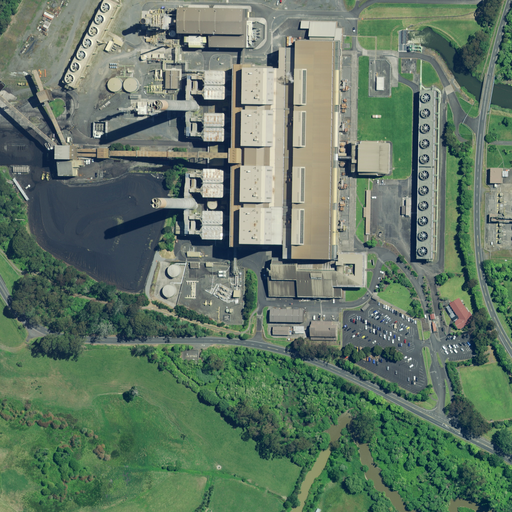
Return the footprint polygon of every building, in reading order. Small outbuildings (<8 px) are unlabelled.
[(104,0),(61,83),(75,90),(120,2),(116,0),(104,0)] [(183,3),(183,16),(177,16),(171,14),(171,10),(150,10),(150,26),(171,26),(177,24),(183,24),(183,30),(213,30),(213,45),(248,46),(249,5),(183,3)] [(311,27),(311,35),(343,36),(343,27),(337,27),(337,20),(303,20),(303,27),(311,27)] [(288,247),(288,260),(341,261),(344,37),(306,37),(306,44),(287,43),(287,65),(284,65),(284,62),(256,61),(256,59),(243,59),(243,74),(242,94),(242,116),(242,137),(242,151),(242,154),(242,156),(241,173),(241,193),(241,216),(241,236),(241,246),(288,247)] [(124,43),(114,38),(113,40),(115,41),(114,43),(122,46),(124,43)] [(211,68),(207,73),(191,73),(191,100),(193,99),(195,100),(195,92),(207,92),(210,97),(230,98),(234,93),(242,94),(243,74),(234,73),(230,69),(211,68)] [(179,90),(179,70),(164,69),(164,90),(179,90)] [(117,91),(119,90),(121,88),(122,86),(122,84),(122,82),(121,80),(119,78),(117,77),(115,77),(112,77),(110,79),(109,80),(108,83),(108,85),(109,87),(110,89),(112,91),(115,91),(117,91)] [(133,92),(136,91),(137,89),(139,87),(139,85),(139,82),(138,80),(136,78),(134,77),(132,77),(129,77),(127,78),(125,80),(124,82),(124,85),(125,88),(126,90),(128,91),(131,92),(133,92)] [(44,102),(47,101),(50,99),(53,98),(49,87),(46,88),(43,89),(40,90),(44,102)] [(419,251),(419,262),(435,262),(439,88),(423,88),(419,251)] [(195,100),(193,99),(191,100),(189,101),(187,102),(187,104),(186,106),(187,108),(188,110),(189,111),(191,112),(193,112),(195,112),(196,111),(198,110),(199,108),(199,106),(199,104),(198,102),(196,101),(195,100)] [(153,108),(148,108),(149,102),(137,102),(137,107),(137,111),(140,111),(140,114),(148,115),(148,116),(157,117),(158,112),(153,112),(153,108)] [(191,135),(206,135),(209,140),(230,140),(233,136),(242,137),(242,116),(233,116),(229,111),(210,111),(207,116),(195,116),(195,112),(193,112),(191,112),(191,135)] [(364,173),(394,174),(394,143),(365,142),(364,173)] [(61,144),(60,144),(60,146),(60,147),(60,174),(75,174),(75,156),(75,154),(75,153),(75,151),(75,149),(75,148),(75,144),(67,144),(64,144),(63,144),(61,144)] [(226,144),(211,144),(210,165),(226,165),(226,144)] [(109,147),(100,147),(100,148),(100,150),(100,152),(100,153),(100,155),(100,156),(100,158),(110,158),(110,155),(109,152),(109,150),(109,147)] [(193,192),(205,192),(208,197),(228,198),(232,193),(241,193),(241,173),(232,173),(229,169),(209,168),(206,172),(189,172),(189,200),(190,199),(192,199),(193,200),(193,192)] [(501,185),(501,169),(490,168),(489,185),(501,185)] [(14,178),(12,179),(26,201),(28,199),(14,178)] [(192,199),(190,199),(189,200),(188,200),(186,201),(185,202),(185,204),(185,206),(185,208),(187,210),(189,211),(190,211),(192,211),(194,210),(195,209),(196,207),(197,205),(196,203),(195,201),(194,200),(193,200),(192,199)] [(216,209),(217,208),(219,207),(219,206),(220,204),(219,202),(218,201),(217,200),(216,199),(214,199),(212,199),(211,200),(210,202),(209,203),(209,205),(210,207),(211,208),(212,209),(214,209),(216,209)] [(410,216),(411,199),(407,199),(407,206),(402,206),(402,215),(406,215),(406,216),(410,216)] [(204,235),(208,240),(227,240),(231,236),(237,236),(241,236),(241,216),(231,216),(227,211),(209,211),(205,216),(192,216),(192,211),(190,211),(189,211),(189,235),(204,235)] [(271,281),(270,295),(336,296),(336,287),(369,288),(369,253),(343,252),(342,261),(341,261),(288,260),(275,259),(274,281),(271,281)] [(175,277),(177,276),(178,275),(179,273),(180,271),(179,269),(178,267),(177,266),(175,265),(173,265),(171,265),(169,266),(168,268),(167,270),(167,272),(168,274),(169,276),(171,277),(173,277),(175,277)] [(170,298),(172,297),(173,296),(174,294),(175,292),(175,290),(174,288),(173,286),(171,285),(169,285),(167,285),(165,286),(163,288),(162,290),(162,292),(162,294),(164,296),(166,297),(168,298),(170,298)] [(471,318),(456,296),(446,302),(455,316),(450,319),(456,328),(471,318)] [(370,306),(367,303),(361,309),(363,311),(370,306)] [(301,309),(269,309),(269,323),(301,323),(301,309)] [(333,322),(308,322),(308,339),(333,339),(333,322)] [(286,326),(270,326),(270,335),(286,335),(286,326)]
